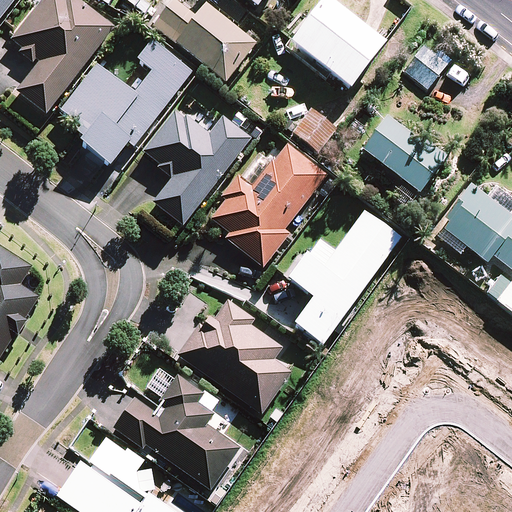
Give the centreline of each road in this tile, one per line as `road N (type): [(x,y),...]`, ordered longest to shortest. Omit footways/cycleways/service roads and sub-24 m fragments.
road 1 (residential): [(0,464),(105,305),(109,280),(104,255),(0,167)]
road 2 (residential): [(511,445),(463,412),(424,414),(348,511)]
